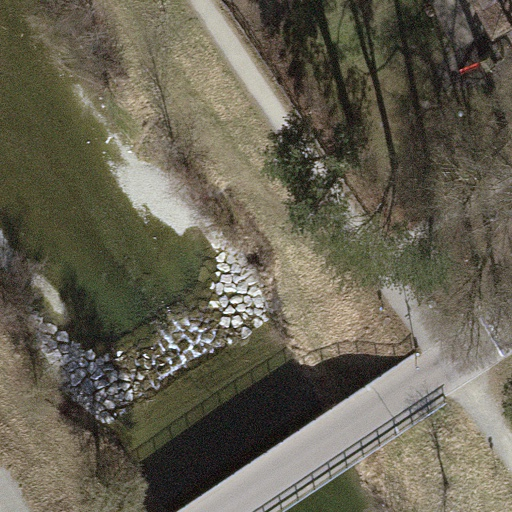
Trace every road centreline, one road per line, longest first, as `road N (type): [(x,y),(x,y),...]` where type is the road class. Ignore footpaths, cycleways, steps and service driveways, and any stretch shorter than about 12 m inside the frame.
road 1 (track): [(380,260),(203,0)]
road 2 (residential): [(230,511),(433,377)]
road 3 (track): [(511,454),(380,260)]
